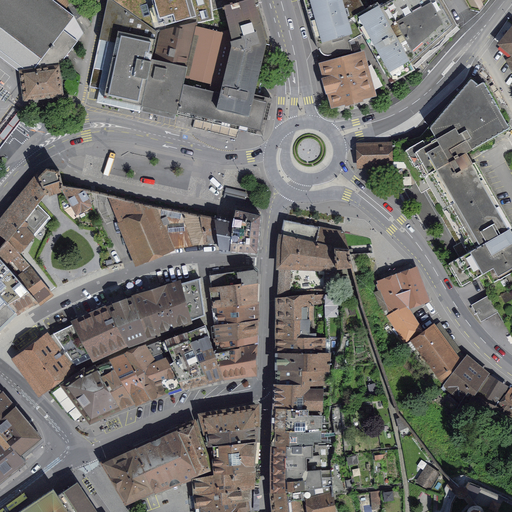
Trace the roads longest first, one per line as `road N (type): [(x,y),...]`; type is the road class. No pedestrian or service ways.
road 1 (residential): [(70,448),(258,392),(269,256)]
road 2 (residential): [(0,342),(45,309),(158,263),(269,256)]
road 3 (secondary): [(511,365),(469,325),(420,248),(372,202)]
road 4 (secondary): [(131,130),(80,118),(37,138),(0,175)]
road 5 (secondary): [(131,130),(57,145),(0,192)]
road 6 (secondary): [(272,145),(230,157),(131,130)]
road 7 (secondary): [(474,38),(429,91),(386,119)]
